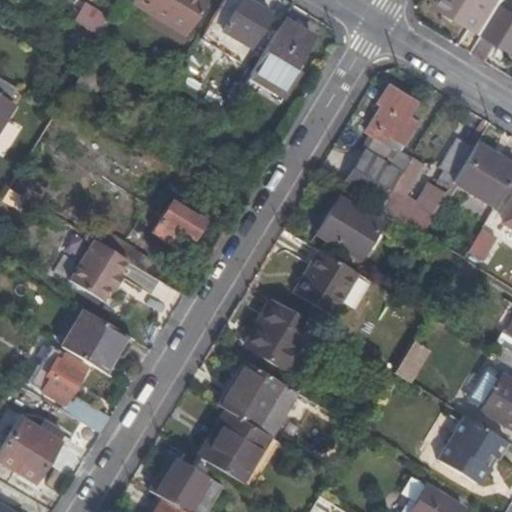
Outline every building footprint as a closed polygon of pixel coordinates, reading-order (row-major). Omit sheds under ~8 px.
[(208,2),(205,0),(135,0),(133,4),(186,37),(208,2)] [(266,13),(245,0),(221,0),(203,30),(213,36),(218,28),(246,45),(266,13)] [(492,0),(455,0),(449,9),(476,26),(492,0)] [(96,35),(106,17),(82,4),(72,22),(96,35)] [(475,55),(488,63),(501,42),(511,48),(511,12),(506,9),(489,35),(487,34),(475,55)] [(308,37),(279,20),(247,73),(280,93),(295,69),(291,66),(308,37)] [(189,52),(174,78),(194,89),(199,81),(190,76),(200,58),(189,52)] [(65,95),(83,107),(84,105),(123,130),(129,119),(90,94),(107,68),(89,56),(77,75),(65,95)] [(7,101),(15,88),(0,79),(0,135),(17,107),(7,101)] [(375,137),(345,185),(380,207),(409,159),(398,152),(404,144),(415,126),(406,120),(409,115),(416,103),(388,86),(378,103),(382,106),(366,132),(375,137)] [(418,121),(409,115),(406,120),(415,126),(418,121)] [(441,166),(456,175),(471,150),(456,140),(441,166)] [(456,175),(452,182),(494,208),(511,179),(511,163),(477,142),(471,150),(456,175)] [(409,159),(380,207),(421,232),(437,207),(445,193),(430,184),(416,206),(402,197),(423,164),(411,157),(409,159)] [(337,197),(314,233),(357,260),(380,223),(337,197)] [(197,230),(163,209),(143,242),(170,258),(178,245),(186,249),(197,230)] [(483,226),(469,250),(484,259),(498,235),(483,226)] [(101,304),(125,263),(86,240),(62,281),(101,304)] [(332,317),(357,275),(319,252),(302,278),(306,280),(296,295),(332,317)] [(475,265),(464,259),(450,282),(461,289),(475,265)] [(309,324),(273,301),(250,337),(254,340),(248,351),(281,371),(309,324)] [(81,310),(59,347),(99,371),(111,351),(115,353),(125,336),(81,310)] [(511,321),(498,344),(511,353),(511,321)] [(254,340),(250,337),(244,348),(248,351),(254,340)] [(414,341),(393,374),(407,383),(428,349),(414,341)] [(22,389),(99,434),(108,418),(75,397),(72,402),(65,397),(84,367),(49,347),(22,389)] [(484,357),(459,399),(477,409),(502,367),(484,357)] [(222,409),(224,410),(256,429),(282,385),(245,363),(232,384),(236,386),(222,409)] [(511,381),(503,376),(482,412),(511,430),(511,381)] [(256,429),(270,438),(298,394),(282,385),(256,429)] [(222,428),(203,460),(241,483),(270,438),(256,429),(224,410),(215,424),(222,428)] [(494,462),(506,442),(463,417),(436,460),(476,484),(491,460),(493,461),(494,462)] [(0,448),(0,462),(33,482),(42,467),(48,469),(61,445),(59,444),(64,435),(42,422),(37,430),(18,419),(0,448)] [(149,491),(162,500),(182,511),(207,511),(223,487),(170,456),(149,491)] [(400,511),(408,511),(426,485),(420,481),(400,511)] [(426,485),(408,511),(461,511),(464,508),(426,485)] [(154,511),(182,511),(162,500),(154,511)]
